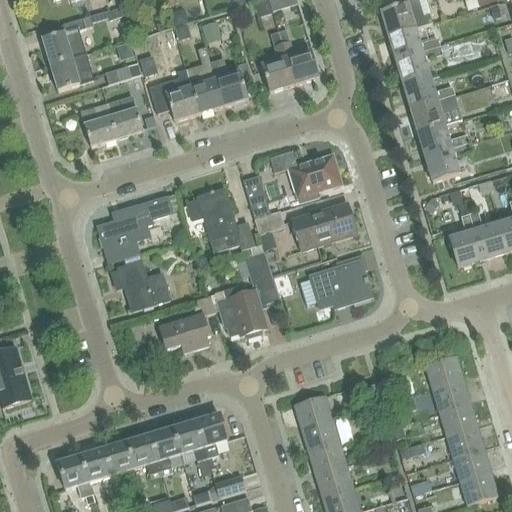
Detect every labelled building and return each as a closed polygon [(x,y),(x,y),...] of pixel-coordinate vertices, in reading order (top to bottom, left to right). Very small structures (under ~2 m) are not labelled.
[(407,9),(381,17),(388,43),(416,34),(432,29),(423,0),(420,0),(405,4),(407,9)] [(346,1),(331,4),(333,15),(348,12),(346,1)] [(65,38),(44,45),(51,70),(85,60),(81,47),(83,47),(79,34),(86,32),(83,21),(61,28),(65,38)] [(416,34),(388,43),(395,66),(440,52),(437,44),(421,49),(416,34)] [(290,45),(281,48),(294,89),(318,81),(320,81),(311,54),(309,55),(294,60),(290,45)] [(278,65),(261,70),(270,97),(294,89),(281,48),(274,50),(278,65)] [(199,118),(224,110),(211,67),(210,67),(206,51),(198,53),(203,68),(184,74),(185,76),(186,75),(199,118)] [(395,66),(403,90),(430,82),(425,65),(442,60),(440,52),(395,66)] [(51,70),(59,96),(95,85),(91,73),(89,73),(85,60),(51,70)] [(211,67),(224,110),(248,102),(244,87),(240,77),(229,80),(223,63),(211,67)] [(238,69),(240,77),(244,87),(252,84),(247,66),(238,69)] [(105,77),(109,88),(131,80),(127,70),(105,77)] [(148,91),(156,118),(172,112),(176,125),(199,118),(186,75),(185,76),(177,78),(178,82),(148,91)] [(430,82),(403,90),(410,114),(454,101),(451,92),(435,97),(430,82)] [(132,101),(120,105),(107,109),(117,143),(144,135),(137,113),(136,114),(132,101)] [(454,101),(410,114),(418,139),(445,130),(440,113),(456,108),(454,101)] [(94,112),(81,117),(85,130),(84,130),(91,151),(117,143),(107,109),(94,112)] [(445,130),(418,139),(425,163),(469,149),(466,140),(450,145),(445,130)] [(469,149),(425,163),(433,187),(459,179),(454,162),(471,157),(469,149)] [(332,160),(290,173),(299,201),(341,189),(332,160)] [(260,181),(243,186),(254,222),(270,218),(260,181)] [(242,256),(251,253),(255,252),(255,251),(248,229),(236,232),(224,192),(197,201),(198,205),(187,208),(192,225),(193,225),(193,224),(203,221),(215,258),(240,251),(242,256)] [(98,231),(105,254),(107,254),(110,265),(139,256),(135,244),(149,240),(146,231),(153,228),(152,224),(172,217),(168,203),(137,212),(137,211),(121,215),(123,223),(98,231)] [(511,215),(511,226),(499,231),(507,257),(511,255),(511,207),(510,208),(511,215)] [(293,224),(302,254),(355,238),(346,208),(293,224)] [(270,218),(254,222),(259,240),(286,232),(280,215),(270,218)] [(478,218),(470,220),(483,264),(507,257),(499,231),(483,235),(478,218)] [(483,264),(470,220),(461,223),(466,240),(450,245),(458,272),(483,264)] [(242,290),(215,298),(226,331),(228,330),(231,340),(240,337),(241,340),(245,339),(249,342),(261,338),(262,334),(267,332),(261,313),(267,311),(266,306),(277,303),(262,257),(246,262),(256,294),(245,297),(242,290)] [(311,280),(321,312),(344,305),(345,308),(371,300),(363,274),(366,273),(362,260),(337,268),(338,272),(311,280)] [(117,294),(125,291),(133,316),(171,304),(162,276),(146,282),(141,265),(119,272),(120,275),(112,278),(117,294)] [(197,320),(160,331),(167,354),(191,347),(193,354),(208,350),(206,342),(209,341),(203,320),(215,316),(210,301),(193,306),(195,313),(200,311),(202,317),(197,318),(197,320)] [(0,344),(0,406),(2,412),(30,404),(15,353),(3,356),(0,344)] [(434,393),(465,384),(458,361),(427,370),(434,393)] [(408,377),(394,381),(398,399),(413,396),(408,377)] [(441,416),(472,407),(465,384),(434,393),(441,416)] [(371,393),(377,413),(391,409),(385,388),(371,393)] [(296,410),(303,433),(334,424),(327,400),(296,410)] [(412,401),(400,404),(404,416),(416,413),(412,401)] [(448,439),(479,430),(472,407),(441,416),(448,439)] [(219,418),(197,425),(208,462),(212,461),(218,459),(215,449),(227,445),(219,418)] [(303,433),(310,456),(341,447),(334,424),(303,433)] [(197,425),(174,432),(181,459),(194,455),(197,466),(199,465),(207,463),(208,462),(197,425)] [(405,435),(394,436),(396,459),(420,457),(419,442),(424,442),(423,425),(404,427),(405,435)] [(448,439),(454,462),(485,453),(479,430),(448,439)] [(174,432),(151,439),(159,465),(163,479),(174,476),(170,462),(181,459),(174,432)] [(151,439),(128,446),(136,472),(147,469),(149,477),(151,483),(163,479),(159,465),(151,439)] [(128,446),(105,453),(113,479),(136,472),(128,446)] [(310,456),(317,479),(348,470),(341,447),(310,456)] [(105,453),(82,460),(90,486),(113,479),(105,453)] [(454,462),(461,486),(492,476),(485,453),(454,462)] [(82,460),(59,467),(67,493),(78,490),(82,502),(93,498),(90,486),(82,460)] [(317,479),(324,502),(355,493),(348,470),(317,479)] [(461,486),(468,509),(499,499),(492,476),(461,486)] [(242,480),(215,488),(219,501),(246,493),(242,480)] [(324,502),(326,511),(360,511),(355,493),(324,502)] [(209,494),(193,499),(196,508),(212,503),(209,494)] [(186,500),(170,505),(172,511),(183,511),(189,510),(186,500)] [(222,509),(222,511),(251,511),(248,501),(222,509)]
